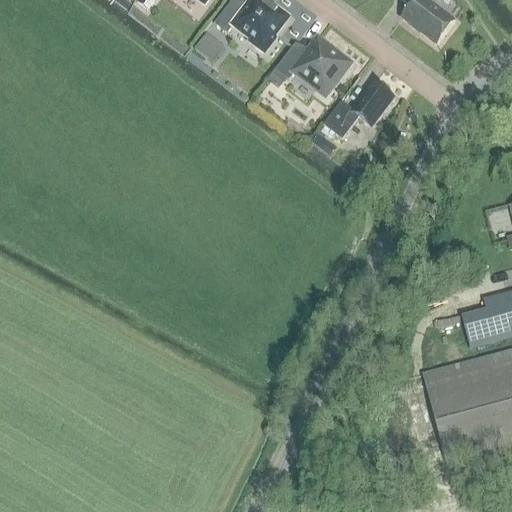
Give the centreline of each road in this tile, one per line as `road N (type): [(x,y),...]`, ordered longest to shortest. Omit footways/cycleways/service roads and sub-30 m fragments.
road 1 (tertiary): [(258,511),(412,184),(457,112)]
road 2 (residential): [(457,112),(309,0)]
